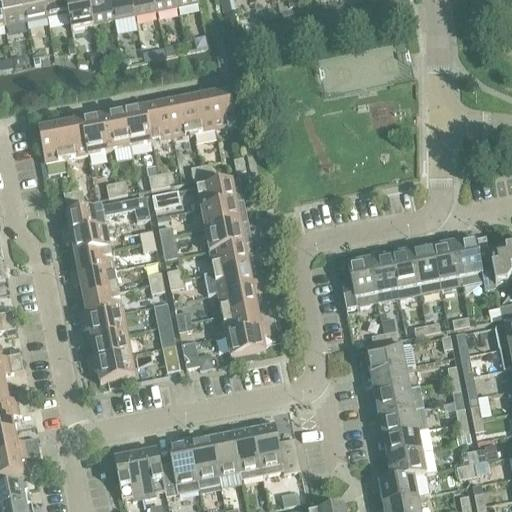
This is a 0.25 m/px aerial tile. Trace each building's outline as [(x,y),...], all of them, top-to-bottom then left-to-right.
[(0,0),(0,3),(5,29),(26,25),(21,0),(0,0)] [(21,0),(26,25),(48,21),(43,0),(21,0)] [(43,0),(48,21),(68,17),(69,17),(65,0),(43,0)] [(65,0),(69,17),(68,17),(71,33),(93,28),(87,0),(65,0)] [(109,0),(87,0),(93,28),(114,24),(109,0)] [(131,0),(109,0),(114,24),(135,20),(131,0)] [(153,0),(131,0),(135,20),(157,16),(153,0)] [(175,0),(153,0),(157,16),(178,12),(175,0)] [(198,0),(175,0),(178,12),(199,7),(198,0)] [(232,0),(219,0),(223,17),(224,16),(235,14),(232,0)] [(164,49),(166,58),(174,57),(172,47),(164,49)] [(142,52),(123,56),(126,66),(144,63),(142,52)] [(155,61),(158,61),(165,59),(164,52),(156,53),(154,54),(155,61)] [(21,60),(12,61),(14,72),(23,70),(21,60)] [(214,90),(207,91),(215,134),(237,130),(230,94),(215,97),(214,90)] [(194,138),(215,134),(207,91),(200,93),(201,100),(187,103),(194,138)] [(173,142),(194,138),(187,103),(173,106),(172,98),(164,100),(173,142)] [(159,108),(145,111),(152,147),(173,142),(164,100),(157,101),(159,108)] [(131,114),(129,107),(122,108),(131,151),(152,147),(145,111),(131,114)] [(122,108),(101,112),(109,155),(131,151),(122,108)] [(88,159),(109,155),(101,112),(80,116),(88,159)] [(74,125),(60,128),(67,163),(88,159),(80,116),(73,118),(74,125)] [(45,168),(67,163),(60,128),(46,131),(44,123),(37,125),(45,168)] [(243,162),(234,164),(236,177),(246,175),(243,162)] [(209,169),(201,170),(204,184),(212,182),(209,169)] [(193,186),(204,184),(201,170),(191,172),(193,186)] [(167,177),(158,179),(161,192),(170,190),(167,177)] [(151,194),(161,192),(158,179),(149,181),(151,194)] [(232,184),(197,191),(201,213),(244,204),(239,183),(232,184)] [(125,185),(116,187),(119,200),(127,199),(125,185)] [(109,202),(119,200),(116,187),(106,189),(109,202)] [(82,194),(73,196),(76,209),(85,207),(82,194)] [(64,197),(66,211),(76,209),(73,196),(64,197)] [(169,197),(165,197),(152,200),(154,213),(172,210),(169,197)] [(69,231),(62,233),(63,240),(106,232),(104,221),(135,215),(138,226),(151,223),(146,201),(102,210),(67,217),(69,231)] [(244,204),(201,213),(205,234),(248,226),(244,204)] [(248,226),(205,234),(210,255),(252,247),(251,240),(248,226)] [(158,234),(160,243),(174,240),(172,231),(158,234)] [(106,232),(63,240),(65,247),(72,246),(75,260),(110,253),(106,232)] [(153,235),(139,237),(141,247),(154,244),(153,235)] [(174,240),(160,243),(165,264),(178,261),(174,240)] [(463,246),(454,247),(462,289),(469,287),(483,285),(485,293),(496,291),(495,289),(489,256),(487,249),(486,241),(475,243),(475,240),(463,242),(463,246)] [(154,244),(141,247),(143,256),(156,254),(154,244)] [(252,247),(210,255),(214,276),(249,269),(246,255),(254,254),(252,247)] [(436,251),(433,252),(441,293),(456,290),(462,289),(454,247),(441,250),(438,248),(436,251)] [(425,253),(413,256),(421,297),(422,297),(441,293),(433,252),(430,252),(427,250),(425,253)] [(511,251),(489,256),(495,289),(507,287),(511,281),(511,251)] [(78,274),(70,275),(72,282),(115,274),(110,253),(75,260),(78,274)] [(393,259),(391,260),(399,301),(421,297),(413,256),(399,258),(396,256),(393,259)] [(382,262),(370,264),(378,305),(385,304),(399,301),(391,260),(388,261),(385,258),(382,262)] [(351,287),(341,290),(346,315),(347,320),(358,318),(356,310),(378,305),(370,264),(357,267),(353,265),(351,268),(348,268),(351,287)] [(214,276),(203,278),(207,300),(218,297),(261,289),(259,282),(252,283),(249,269),(214,276)] [(167,276),(169,285),(182,283),(180,273),(167,276)] [(115,274),(72,282),(73,289),(81,288),(83,302),(119,295),(115,274)] [(148,280),(149,289),(163,286),(161,277),(148,280)] [(184,292),(182,283),(169,285),(171,294),(184,292)] [(164,296),(163,286),(149,289),(151,298),(164,296)] [(261,289),(218,297),(222,319),(257,312),(255,298),(262,296),(261,289)] [(86,316),(79,318),(80,325),(123,316),(119,295),(83,302),(86,316)] [(167,308),(154,311),(158,331),(171,329),(167,308)] [(507,309),(500,311),(502,323),(502,324),(510,322),(507,309)] [(257,312),(222,319),(226,340),(269,331),(268,324),(260,326),(257,312)] [(0,325),(14,323),(12,314),(0,316),(0,325)] [(123,316),(80,325),(82,332),(89,330),(92,344),(127,337),(123,316)] [(175,318),(177,328),(190,325),(189,316),(175,318)] [(470,330),(468,321),(452,325),(454,333),(470,330)] [(0,325),(0,335),(15,332),(14,323),(0,325)] [(192,334),(190,325),(177,328),(179,337),(192,334)] [(439,327),(427,329),(429,338),(440,336),(439,327)] [(175,350),(171,329),(158,331),(162,353),(175,350)] [(415,341),(429,338),(427,329),(414,332),(415,341)] [(269,331),(226,340),(231,362),(266,355),(263,340),(270,338),(269,331)] [(396,336),(384,338),(386,347),(398,345),(396,336)] [(95,359),(87,360),(89,367),(131,359),(127,337),(92,344),(95,359)] [(458,352),(467,350),(465,337),(456,339),(458,352)] [(371,340),(373,350),(386,347),(384,338),(371,340)] [(441,342),(444,355),(453,353),(450,340),(441,342)] [(182,349),(186,373),(199,371),(195,346),(182,349)] [(368,360),(367,360),(368,366),(370,366),(372,378),(413,370),(411,364),(414,363),(411,348),(402,350),(368,356),(368,360)] [(180,374),(175,350),(162,353),(167,377),(180,374)] [(504,360),(501,360),(504,374),(511,372),(511,350),(509,351),(503,352),(504,360)] [(0,359),(0,369),(22,366),(20,357),(0,361),(0,359)] [(213,369),(211,358),(198,360),(201,372),(213,369)] [(131,359),(89,367),(90,374),(97,373),(100,387),(136,380),(131,359)] [(0,369),(0,392),(6,391),(4,378),(24,374),(22,366),(0,369)] [(462,370),(464,382),(473,380),(471,368),(462,370)] [(413,370),(372,378),(374,391),(373,391),(374,397),(376,397),(376,399),(410,393),(407,378),(414,377),(413,370)] [(447,373),(450,385),(458,384),(456,371),(447,373)] [(473,380),(464,382),(466,395),(476,393),(473,380)] [(462,404),(458,384),(450,385),(454,406),(462,404)] [(6,391),(0,392),(0,413),(30,408),(29,399),(9,403),(6,391)] [(377,402),(375,403),(376,409),(378,408),(380,420),(424,412),(419,391),(410,393),(376,399),(377,402)] [(464,413),(462,404),(454,406),(458,427),(467,425),(464,413)] [(0,413),(0,436),(15,433),(12,421),(32,417),(30,408),(0,413)] [(479,410),(470,412),(472,424),(481,422),(479,410)] [(382,429),(379,434),(380,442),(418,435),(428,433),(425,418),(424,412),(380,420),(382,429)] [(481,422),(472,424),(475,437),(484,435),(481,422)] [(265,427),(266,433),(254,435),(262,480),(283,475),(284,478),(301,475),(298,463),(294,443),(278,446),(274,425),(265,427)] [(460,440),(469,438),(467,425),(458,427),(460,440)] [(262,480),(254,435),(241,438),(239,432),(231,434),(240,476),(239,477),(241,485),(262,480)] [(0,458),(39,450),(37,441),(17,445),(15,433),(0,436),(0,458)] [(418,435),(380,442),(382,451),(387,455),(389,463),(432,454),(428,433),(418,435)] [(218,481),(239,477),(240,476),(231,434),(223,435),(224,441),(211,444),(218,481)] [(198,446),(197,440),(189,442),(199,494),(220,490),(218,481),(211,444),(198,446)] [(177,499),(199,494),(189,442),(180,444),(182,450),(168,452),(171,467),(177,499)] [(495,447),(484,449),(485,453),(487,465),(499,463),(495,447)] [(41,459),(39,450),(0,458),(0,480),(23,476),(21,463),(41,459)] [(476,455),(479,467),(487,465),(485,453),(479,454),(476,455)] [(146,454),(135,456),(144,502),(156,500),(156,498),(165,496),(166,496),(160,469),(158,454),(146,457),(146,454)] [(432,454),(389,463),(391,475),(389,476),(390,482),(392,481),(393,484),(414,480),(425,478),(437,475),(432,454)] [(463,470),(466,470),(469,469),(474,468),(479,467),(476,455),(473,455),(461,458),(463,470)] [(133,504),(144,502),(135,456),(125,458),(125,461),(114,463),(122,504),(133,502),(133,504)] [(177,499),(171,467),(160,469),(166,496),(165,496),(166,501),(177,499)] [(466,470),(468,483),(477,481),(476,480),(474,468),(469,469),(466,470)] [(459,485),(468,483),(466,470),(463,470),(456,472),(459,485)] [(380,490),(379,490),(380,496),(382,496),(384,508),(425,500),(423,493),(417,495),(414,480),(393,484),(380,486),(380,490)] [(0,511),(5,511),(32,507),(30,499),(25,500),(22,487),(0,490),(0,511)] [(474,499),(476,511),(485,510),(483,498),(474,499)] [(425,500),(384,508),(384,511),(419,511),(419,508),(426,506),(425,500)] [(459,502),(461,511),(470,511),(468,500),(459,502)]
